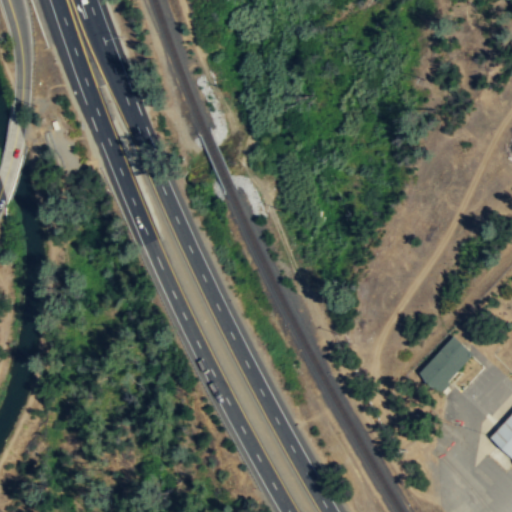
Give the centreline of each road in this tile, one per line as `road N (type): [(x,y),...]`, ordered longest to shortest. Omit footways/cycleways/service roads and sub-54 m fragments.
road 1 (primary): [(59,0),(158,260),(288,511)]
road 2 (primary): [(322,500),(219,311),(89,0)]
road 3 (tertiary): [(18,120),(23,63),(8,0)]
